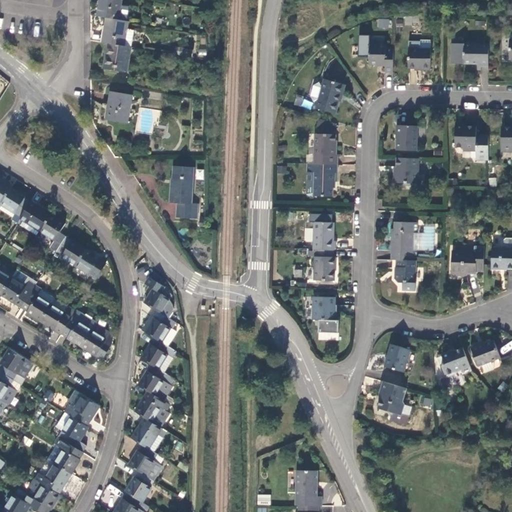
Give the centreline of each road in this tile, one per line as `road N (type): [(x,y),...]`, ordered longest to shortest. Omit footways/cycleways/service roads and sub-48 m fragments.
road 1 (residential): [(364,315),(369,128),(377,107),(398,97),(511,99)]
road 2 (unclassified): [(40,90),(156,251),(197,284),(255,300)]
road 3 (residential): [(255,300),(275,0)]
road 4 (residential): [(118,389),(130,302),(115,247),(83,210),(0,156)]
road 5 (residential): [(364,315),(435,327),(479,314),(511,321)]
road 6 (residential): [(4,319),(118,389)]
road 7 (residential): [(81,511),(112,431),(118,389)]
road 8 (unclassified): [(318,395),(366,511)]
